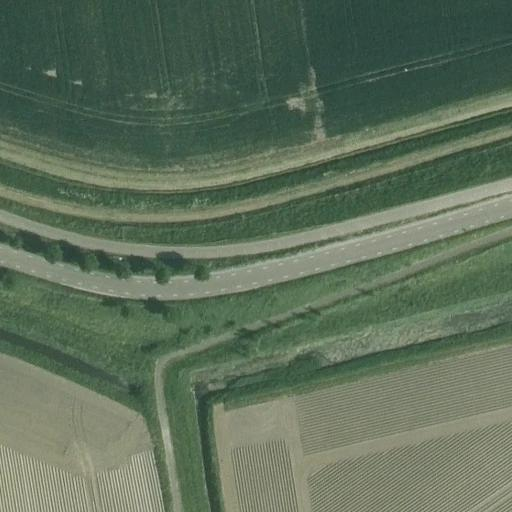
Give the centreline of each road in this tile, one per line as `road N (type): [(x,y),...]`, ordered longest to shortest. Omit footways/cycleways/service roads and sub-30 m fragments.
road 1 (tertiary): [(0,254),(134,287),(192,287),(511,211)]
road 2 (track): [(0,189),(166,217),(239,209),(511,144)]
